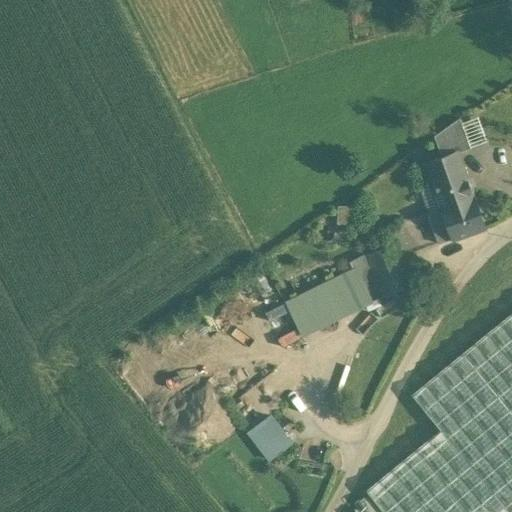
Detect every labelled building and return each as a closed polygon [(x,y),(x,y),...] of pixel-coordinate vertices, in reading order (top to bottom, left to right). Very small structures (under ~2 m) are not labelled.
[(471,195),(456,151),(426,162),(426,163),(423,167),(427,180),(433,181),(437,192),(442,190),(447,203),(440,206),(441,207),(427,213),(438,243),(452,238),(452,240),(485,228),(473,194),(471,195)] [(396,242),(365,254),(380,292),(382,297),(413,285),(396,242)] [(380,292),(365,254),(351,260),(355,268),(369,298),(380,292)] [(355,268),(286,301),(301,332),(370,298),(369,298),(355,268)] [(511,511),(511,313),(412,395),(440,430),(366,490),(383,511),(511,511)] [(268,416),(248,431),(262,449),(274,440),(281,434),(268,416)] [(274,440),(262,449),(268,457),(280,447),(274,440)]
